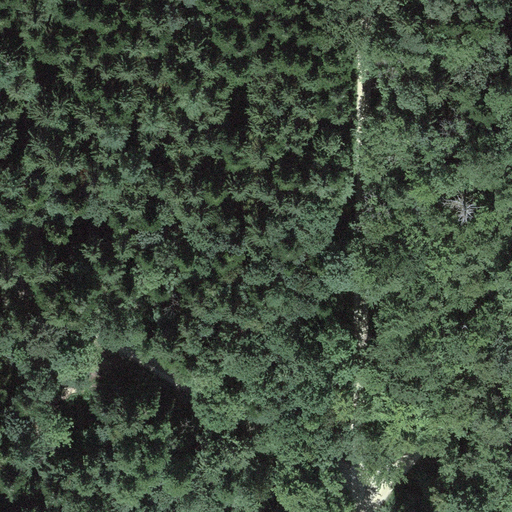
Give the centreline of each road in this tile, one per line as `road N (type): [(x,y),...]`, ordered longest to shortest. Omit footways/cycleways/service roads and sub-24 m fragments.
road 1 (track): [(367,0),(359,511)]
road 2 (track): [(0,272),(359,491)]
road 3 (track): [(511,351),(426,451),(359,491)]
